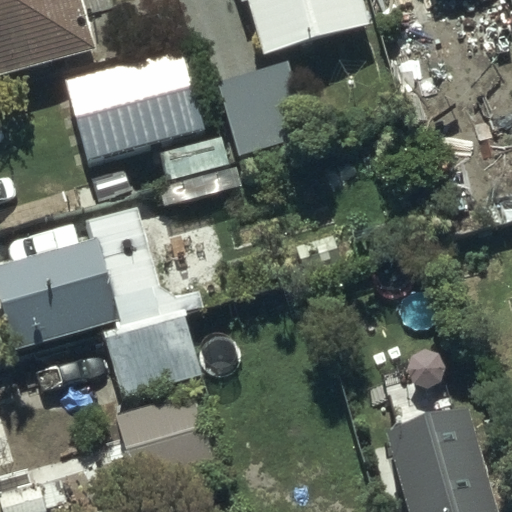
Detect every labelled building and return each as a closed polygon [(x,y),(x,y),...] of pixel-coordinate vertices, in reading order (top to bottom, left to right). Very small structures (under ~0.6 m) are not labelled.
[(0,0),(0,83),(87,59),(70,0),(0,0)] [(367,36),(356,0),(231,0),(235,13),(244,11),(260,67),(367,36)] [(58,89),(82,173),(205,139),(181,54),(58,89)] [(290,71),(211,95),(233,168),(312,145),(290,71)] [(220,143),(156,163),(164,189),(228,170),(220,143)] [(88,252),(0,278),(0,320),(12,360),(109,330),(113,342),(99,346),(118,408),(199,383),(179,320),(169,323),(135,214),(82,230),(88,252)] [(272,366),(246,346),(212,390),(238,410),(272,366)] [(193,403),(110,426),(130,497),(212,474),(193,403)] [(385,435),(407,511),(500,511),(472,411),(385,435)]
